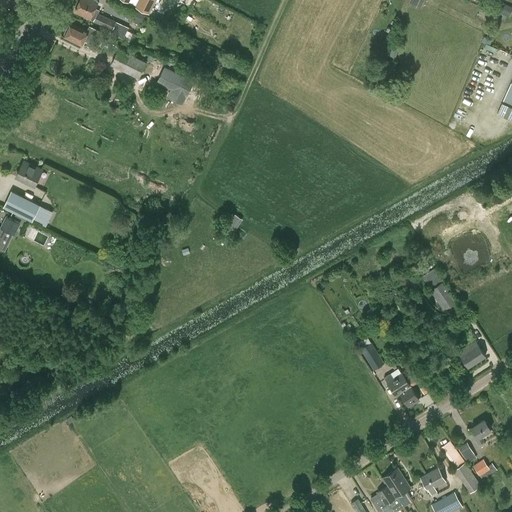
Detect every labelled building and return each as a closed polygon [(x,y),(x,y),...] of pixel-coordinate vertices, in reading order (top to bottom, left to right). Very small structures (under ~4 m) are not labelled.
[(105,30),(123,39),(129,28),(116,22),(98,13),(99,11),(95,9),(98,3),(90,0),(80,0),(74,12),(90,20),(90,19),(106,27),(105,30)] [(149,14),(156,0),(138,0),(135,7),(149,14)] [(83,46),(86,41),(86,40),(96,45),(102,32),(90,27),(88,32),(71,24),(70,25),(68,25),(64,34),(65,36),(64,37),(82,46),(83,46)] [(112,66),(149,80),(155,63),(118,50),(112,66)] [(193,83),(171,73),(166,84),(173,88),(168,98),(183,104),(193,83)] [(511,81),(511,82),(503,102),(511,105),(511,81)] [(511,107),(502,103),(497,114),(511,120),(511,107)] [(34,186),(43,169),(24,160),(16,176),(34,186)] [(12,191),(5,206),(32,220),(40,205),(12,191)] [(234,214),(226,228),(235,233),(243,219),(234,214)] [(21,222),(7,215),(1,227),(15,234),(21,222)] [(0,248),(5,251),(13,235),(5,231),(6,230),(0,227),(0,248)] [(428,284),(441,276),(436,267),(422,275),(428,284)] [(457,301),(444,281),(430,290),(444,310),(457,301)] [(468,367),(485,356),(475,340),(458,351),(468,367)] [(373,370),(385,363),(371,341),(360,348),(373,370)] [(408,406),(419,399),(402,373),(394,378),(391,373),(384,377),(396,396),(400,393),(408,406)] [(472,426),(479,436),(476,438),(479,442),(484,439),(481,435),(491,429),(484,419),(472,426)] [(441,447),(456,468),(466,462),(451,441),(441,447)] [(468,463),(477,458),(467,442),(459,448),(468,463)] [(473,465),(482,479),(497,470),(492,462),(488,465),(483,458),(473,465)] [(466,462),(456,468),(454,470),(470,493),(481,485),(466,462)] [(377,508),(385,503),(411,487),(398,467),(382,478),(387,486),(377,492),(378,493),(370,498),(377,508)] [(438,492),(436,488),(447,482),(438,467),(420,477),(428,492),(429,491),(432,495),(438,492)] [(453,511),(463,507),(455,492),(432,505),(435,511),(453,511)] [(356,511),(365,511),(358,499),(351,503),(356,511)]
